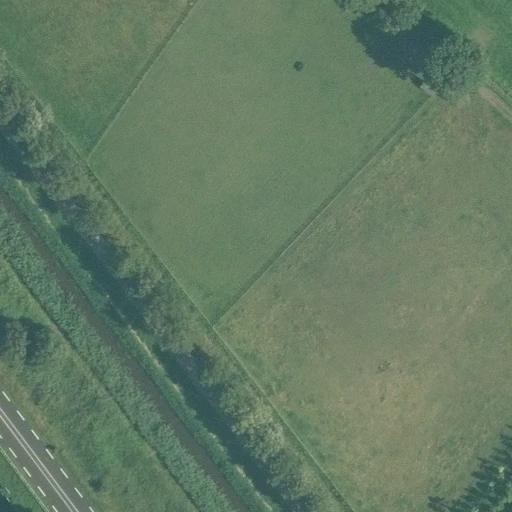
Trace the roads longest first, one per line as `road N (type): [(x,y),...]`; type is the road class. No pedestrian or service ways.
road 1 (unclassified): [(301,511),(0,115)]
road 2 (primary): [(73,511),(0,416)]
